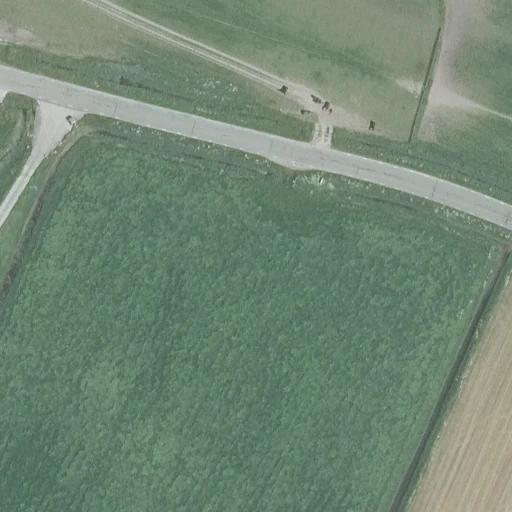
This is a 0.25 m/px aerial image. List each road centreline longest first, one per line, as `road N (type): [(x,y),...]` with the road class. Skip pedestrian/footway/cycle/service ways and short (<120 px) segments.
road 1 (tertiary): [(511,219),(382,175),(0,78)]
road 2 (track): [(316,158),(324,123),(305,97),(88,0)]
